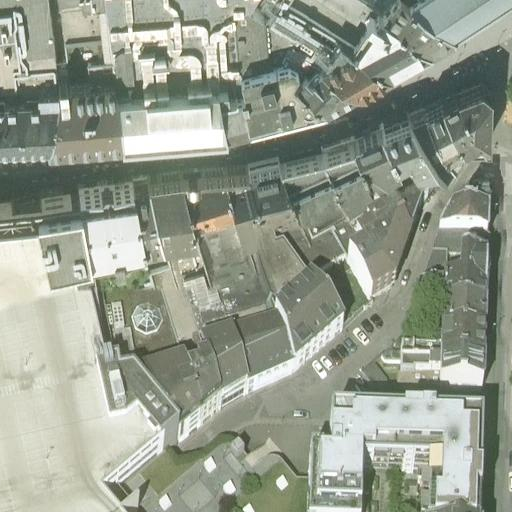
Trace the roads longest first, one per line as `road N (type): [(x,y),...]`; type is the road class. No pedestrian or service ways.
road 1 (residential): [(503,411),(510,160),(475,163),(461,178),(394,329),(335,380),(324,405)]
road 2 (residential): [(324,405),(503,411)]
